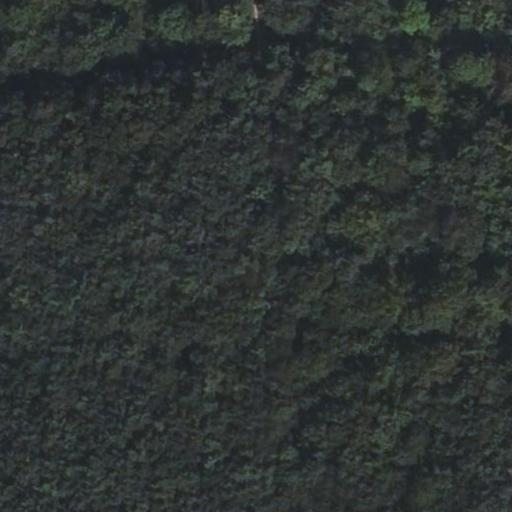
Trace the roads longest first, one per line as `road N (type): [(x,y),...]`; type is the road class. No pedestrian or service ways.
road 1 (track): [(0,107),(252,54),(511,54)]
road 2 (track): [(247,0),(306,511)]
